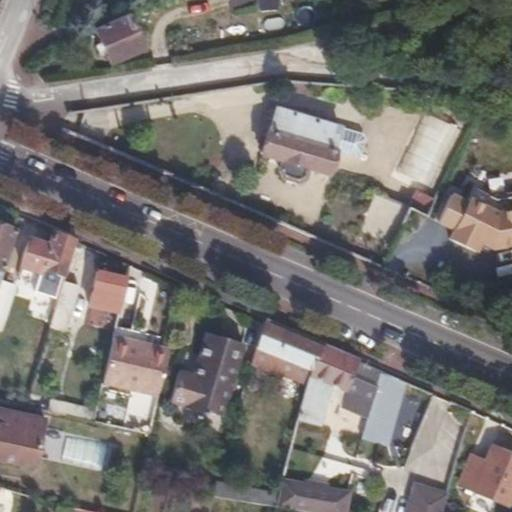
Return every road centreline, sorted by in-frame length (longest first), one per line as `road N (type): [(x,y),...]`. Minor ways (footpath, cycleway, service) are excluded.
road 1 (secondary): [(0,158),(511,377)]
road 2 (unclassified): [(0,105),(269,65)]
road 3 (unclassified): [(269,65),(511,86)]
road 4 (residential): [(269,65),(499,0)]
